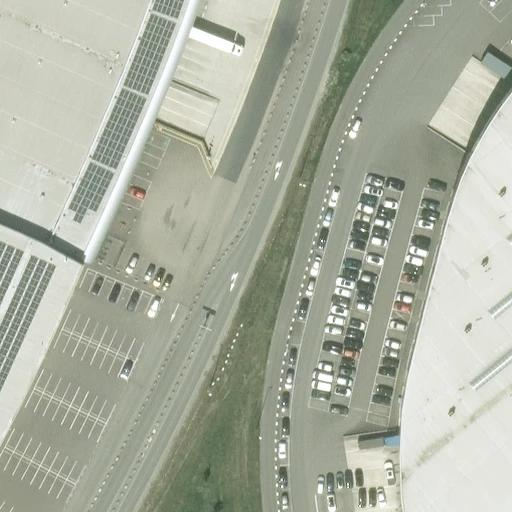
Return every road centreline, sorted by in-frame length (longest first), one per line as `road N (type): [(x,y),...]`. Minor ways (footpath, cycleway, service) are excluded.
road 1 (unclassified): [(419,0),(388,36),(342,118),(305,229),(263,426),(271,511)]
road 2 (unknown): [(367,140),(406,188),(405,211),(358,411),(298,482)]
road 3 (unclassified): [(251,242),(191,326),(97,511)]
road 4 (secondary): [(251,242),(124,511)]
road 5 (unclassified): [(317,0),(253,176),(196,263)]
road 6 (unclassified): [(293,0),(196,263)]
road 7 (unclassified): [(196,263),(75,511)]
road 8 (secondary): [(340,0),(251,242)]
